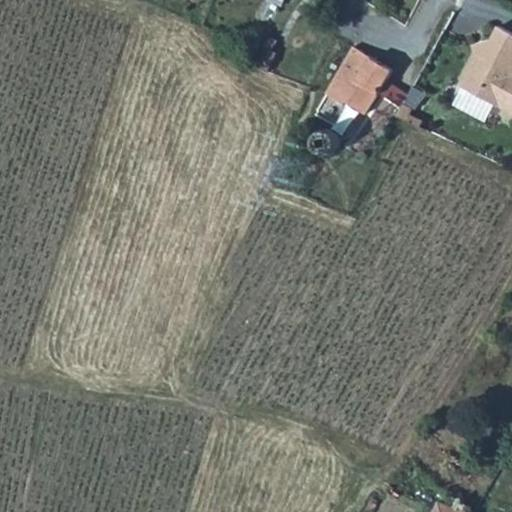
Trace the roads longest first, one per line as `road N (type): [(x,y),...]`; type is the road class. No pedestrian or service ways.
road 1 (track): [(0,375),(304,420),(407,464)]
road 2 (residential): [(342,183),(441,0)]
